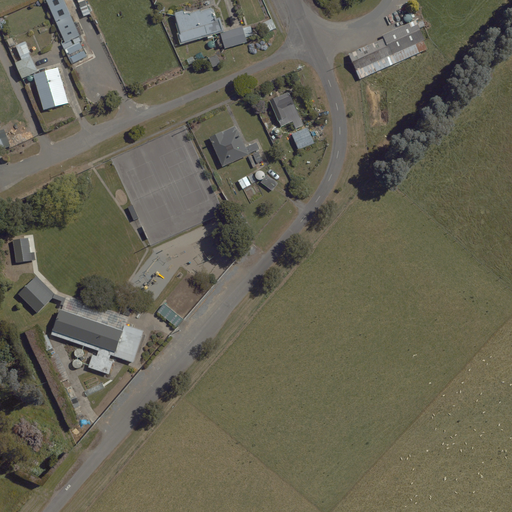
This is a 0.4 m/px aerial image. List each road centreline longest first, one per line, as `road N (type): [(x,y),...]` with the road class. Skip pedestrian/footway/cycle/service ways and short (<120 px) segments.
road 1 (residential): [(49,511),(314,205),(340,148)]
road 2 (residential): [(0,180),(310,45)]
